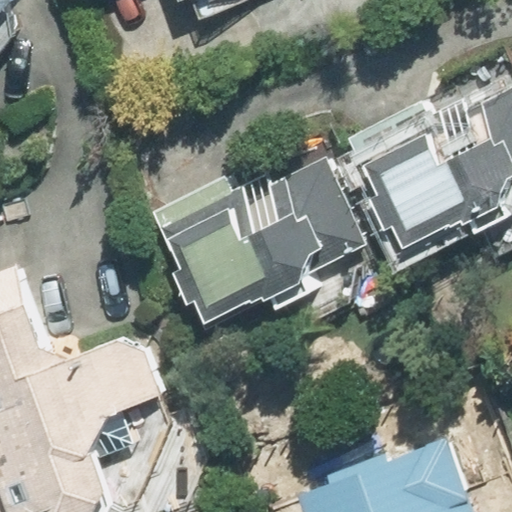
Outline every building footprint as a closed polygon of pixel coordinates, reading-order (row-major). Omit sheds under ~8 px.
[(0,0),(0,10),(8,0),(0,0)] [(357,128),(417,243),(511,193),(511,80),(444,116),(430,90),(357,128)] [(159,207),(218,318),(374,237),(324,143),(241,186),(233,169),(159,207)] [(27,259),(0,269),(0,511),(105,511),(101,500),(113,496),(107,481),(117,477),(103,440),(120,401),(166,385),(143,324),(62,353),(27,259)] [(486,511),(454,429),(307,485),(317,511),(486,511)]
